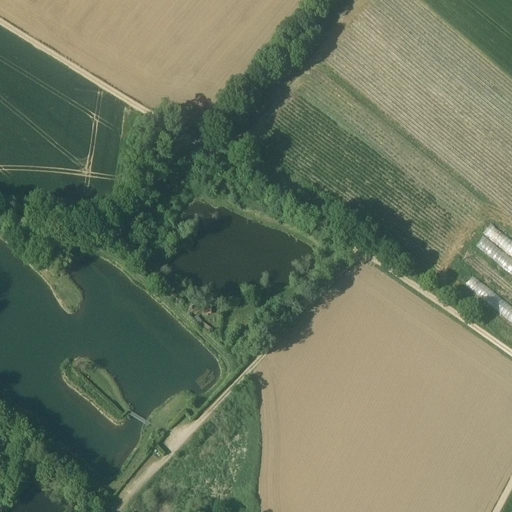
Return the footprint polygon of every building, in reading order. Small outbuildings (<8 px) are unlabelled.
[(511,245),(490,227),(482,237),(511,260),(511,245)] [(511,264),(482,239),(476,247),(511,276),(511,264)] [(57,243),(42,243),(42,257),(57,257),(57,243)] [(461,263),(511,302),(511,286),(468,253),(461,263)] [(511,326),(511,310),(472,279),(464,288),(511,326)]
